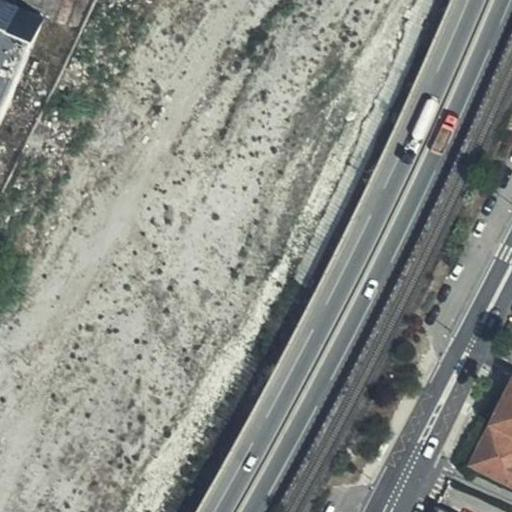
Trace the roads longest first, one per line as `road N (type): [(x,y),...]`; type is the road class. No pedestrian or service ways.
road 1 (primary): [(253,511),(353,327),(505,0)]
road 2 (primary): [(478,0),(329,318),(226,511)]
road 3 (tertiary): [(474,336),(387,511)]
